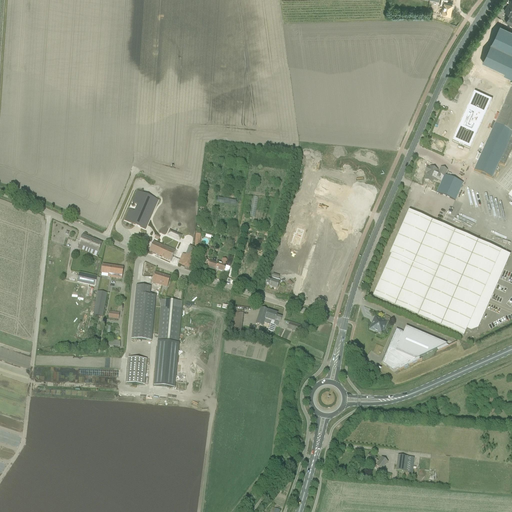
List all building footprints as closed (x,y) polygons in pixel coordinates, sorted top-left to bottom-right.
[(433,0),(438,1),(437,6),(432,5),(431,10),(436,11),(436,9),(442,10),(443,8),(448,9),(449,6),(450,6),(451,0),(433,0)] [(479,158),(473,171),(478,173),(492,179),(499,163),(504,165),(506,161),(511,146),(511,31),(505,28),(500,26),(483,62),(487,64),(497,69),(505,73),(511,75),(511,84),(487,141),(479,158)] [(451,142),(469,150),(476,134),(479,128),(483,120),(484,117),(491,102),(473,93),(451,142)] [(438,173),(436,172),(437,171),(430,168),(429,169),(428,168),(426,172),(427,173),(424,180),(431,183),(433,180),(440,183),(436,193),(455,201),(462,185),(459,184),(460,182),(449,178),(451,175),(448,173),(446,176),(444,176),(447,171),(440,168),(438,173)] [(360,208),(365,191),(317,177),(316,178),(313,177),(311,182),(305,180),(303,185),(307,186),(308,184),(314,186),(312,193),(360,208)] [(129,209),(124,221),(135,225),(136,222),(141,224),(140,227),(145,230),(146,229),(158,201),(137,191),(132,203),(137,205),(134,212),(129,209)] [(302,220),(308,195),(300,193),(293,218),(302,220)] [(324,212),(322,217),(330,220),(330,219),(341,222),(342,219),(343,219),(345,213),(339,212),(338,214),(333,213),(334,210),(325,207),(323,212),(324,212)] [(391,256),(373,298),(463,337),(466,330),(500,252),(441,226),(409,212),(389,255),(391,256)] [(53,252),(69,255),(72,240),(67,239),(69,230),(58,227),(53,252)] [(291,242),(291,243),(299,245),(302,237),(302,238),(302,237),(302,236),(303,236),(303,235),(302,235),(304,230),(297,228),(296,234),(295,233),(294,235),(293,235),(294,235),(292,242),(291,242)] [(169,231),(168,235),(179,240),(181,236),(169,231)] [(97,256),(100,248),(102,243),(82,235),(77,248),(97,256)] [(153,242),(149,252),(170,262),(174,252),(171,250),(170,253),(167,252),(168,249),(153,242)] [(182,254),(180,260),(178,265),(191,270),(193,266),(200,251),(199,251),(199,249),(194,247),(194,248),(189,246),(185,255),(182,254)] [(197,257),(205,260),(208,251),(201,248),(197,257)] [(223,272),(225,268),(225,266),(227,260),(222,259),(220,264),(217,263),(209,261),(207,267),(215,269),(215,270),(223,272)] [(122,279),(122,273),(123,268),(102,265),(101,273),(108,275),(108,277),(122,279)] [(94,291),(97,292),(100,278),(96,278),(97,277),(79,272),(77,283),(94,287),(94,286),(95,286),(94,291)] [(151,283),(167,288),(170,278),(154,273),(151,283)] [(276,290),(280,280),(278,280),(279,276),(273,274),(271,278),(272,278),(271,280),(267,279),(265,285),(269,286),(268,288),(276,290)] [(136,286),(131,339),(151,341),(155,295),(150,295),(150,287),(136,286)] [(92,315),(102,317),(107,293),(97,292),(92,315)] [(175,388),(178,343),(181,310),(182,302),(159,300),(159,303),(161,303),(157,341),(153,386),(175,388)] [(260,309),(255,324),(262,327),(263,323),(270,325),(272,317),(271,317),(273,313),(267,311),(260,309)] [(109,311),(108,319),(118,320),(119,313),(109,311)] [(241,334),(242,319),(243,314),(233,313),(231,333),(241,334)] [(270,325),(268,331),(273,333),(275,326),(273,325),(275,321),(280,322),(281,318),(276,316),(277,314),(273,313),(271,317),(272,317),(270,325)] [(381,334),(386,323),(375,318),(370,329),(381,334)] [(303,327),(301,327),(289,323),(287,329),(301,334),(303,327)] [(456,343),(449,346),(405,327),(403,333),(397,330),(383,363),(393,370),(398,368),(399,370),(397,371),(403,368),(404,369),(408,368),(407,366),(422,359),(421,359),(419,360),(419,359),(420,359),(419,358),(436,349),(438,351),(436,352),(456,343)] [(125,384),(144,386),(146,360),(127,358),(125,384)] [(376,460),(376,459),(370,454),(365,461),(369,464),(372,466),(373,464),(375,465),(374,465),(381,471),(388,462),(381,457),(378,461),(376,460)] [(397,456),(396,471),(411,473),(413,458),(397,456)]
